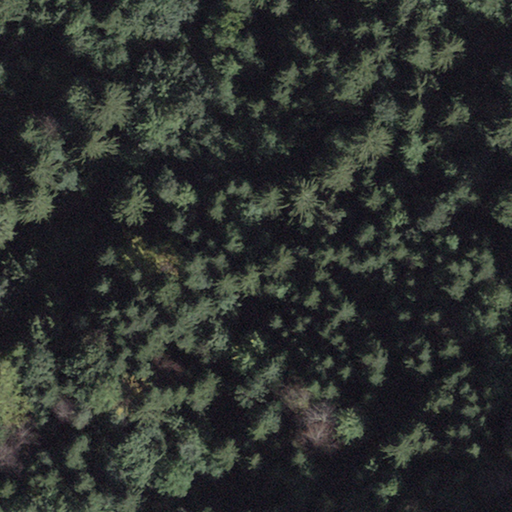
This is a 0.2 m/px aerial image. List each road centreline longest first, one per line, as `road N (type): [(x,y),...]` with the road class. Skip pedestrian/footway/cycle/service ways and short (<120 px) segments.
road 1 (track): [(0,250),(145,175),(243,188),(460,51),(511,44)]
road 2 (track): [(511,330),(471,357),(304,511)]
